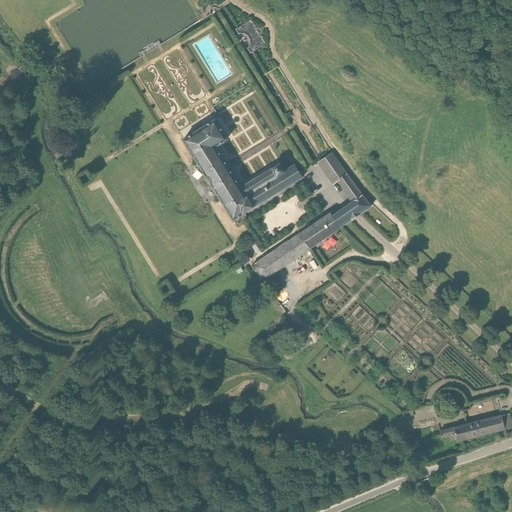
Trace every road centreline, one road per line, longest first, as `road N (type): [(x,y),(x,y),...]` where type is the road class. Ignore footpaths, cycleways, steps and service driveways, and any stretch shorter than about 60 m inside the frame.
road 1 (track): [(218,0),(261,28),(267,58),(328,155),(399,243),(392,263),(376,271),(348,262),(293,300),(310,327),(402,414),(410,432),(424,428),(423,410),(441,394),(468,408),(511,405)]
road 2 (tertiary): [(511,454),(359,511)]
